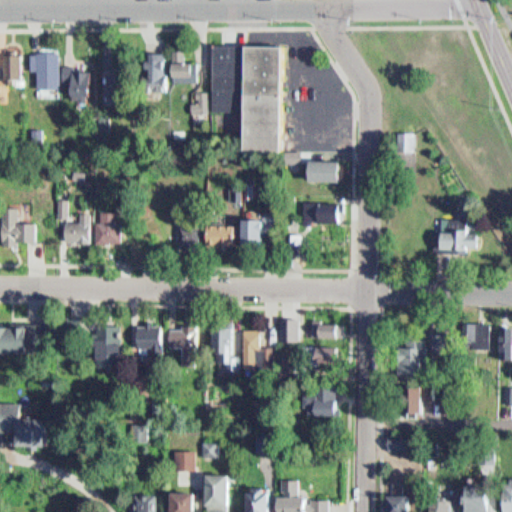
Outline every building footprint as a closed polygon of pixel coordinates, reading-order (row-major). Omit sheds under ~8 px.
[(8,41),(8,46),(3,46),(5,80),(21,80),(20,47),(14,47),(13,41),(8,41)] [(30,62),(30,46),(34,47),(34,44),(56,44),(56,81),(36,81),(36,62),(30,62)] [(253,44),(252,110),(214,110),(214,44),(253,44)] [(253,44),(297,44),(294,151),(252,150),(252,110),(253,44)] [(142,45),(142,84),(167,84),(167,75),(195,75),(195,54),(181,54),(181,45),(142,45)] [(62,57),(62,78),(68,78),(69,100),(88,100),(87,65),(73,65),(73,57),(62,57)] [(140,67),(120,66),(120,73),(111,73),(111,103),(139,103),(140,67)] [(413,125),(397,125),(397,149),(413,149),(413,125)] [(305,154),(304,173),(341,174),(342,155),(305,154)] [(227,181),(231,181),(231,184),(240,184),(240,169),(253,169),(253,194),(227,194),(227,181)] [(300,194),(299,225),(308,226),(309,217),(341,219),(342,196),(300,194)] [(18,201),(0,201),(0,240),(15,240),(15,233),(35,233),(35,216),(18,217),(18,201)] [(94,207),(114,206),(115,217),(121,217),(121,236),(95,237),(95,220),(94,207)] [(432,220),(439,220),(439,209),(467,209),(467,226),(476,226),(476,245),(432,245),(432,220)] [(237,212),(237,231),(261,232),(262,213),(237,212)] [(287,245),(287,212),(251,212),(251,245),(287,245)] [(64,213),(64,219),(55,219),(55,231),(80,231),(80,227),(87,227),(87,220),(78,220),(78,213),(64,213)] [(233,218),(204,219),(205,242),(233,242),(233,218)] [(198,220),(177,221),(178,240),(200,238),(198,220)] [(284,228),(300,227),(301,245),(284,245),(284,228)] [(276,312),(276,335),(296,335),(296,312),(276,312)] [(309,312),(308,332),(337,333),(338,317),(321,316),(321,313),(309,312)] [(0,320),(0,347),(23,348),(24,341),(40,341),(41,314),(22,313),(21,320),(0,320)] [(135,339),(135,320),(143,320),(143,313),(151,313),(151,320),(161,320),(161,348),(149,348),(149,339),(135,339)] [(306,317),(284,317),(284,340),(306,340),(306,317)] [(462,328),(462,317),(485,317),(485,341),(462,341),(462,328)] [(511,317),(511,335),(511,353),(499,354),(498,317),(511,317)] [(93,332),(104,333),(104,319),(119,320),(119,327),(122,327),(122,340),(118,340),(118,346),(114,345),(114,350),(111,350),(111,362),(92,361),(93,332)] [(167,321),(179,321),(179,319),(194,319),(195,360),(180,360),(179,338),(167,338),(167,321)] [(229,322),(212,322),(212,358),(227,358),(227,363),(238,363),(238,350),(229,350),(229,322)] [(261,323),(242,323),(242,363),(271,363),(272,341),(261,341),(261,323)] [(438,327),(425,326),(424,335),(398,335),(398,366),(426,367),(426,347),(438,347),(438,327)] [(440,332),(440,353),(461,353),(461,332),(440,332)] [(306,340),(330,340),(329,350),(319,350),(319,363),(306,363),(306,340)] [(400,407),(419,407),(419,393),(431,393),(432,382),(401,381),(400,407)] [(315,382),(315,389),(305,389),(303,408),(332,411),(334,383),(315,382)] [(44,438),(9,436),(10,426),(0,425),(0,394),(17,396),(16,411),(45,413),(44,438)] [(448,411),(464,411),(464,396),(448,396),(448,411)] [(387,446),(384,428),(406,424),(409,443),(387,446)] [(255,426),(268,426),(269,443),(256,444),(255,426)] [(201,436),(201,450),(219,451),(219,436),(201,436)] [(173,444),(193,443),(194,463),(173,463),(173,444)] [(202,463),(223,463),(224,507),(202,507),(202,463)] [(282,471),(282,490),(273,490),(274,510),(327,510),(327,492),(305,492),(305,489),(298,490),(298,471),(282,471)] [(511,471),(506,471),(506,477),(501,477),(502,505),(511,504),(511,471)] [(211,511),(239,511),(239,473),(211,473),(211,511)] [(251,476),(252,481),(248,481),(248,487),(243,487),(243,511),(264,511),(264,481),(259,481),(259,476),(251,476)] [(486,477),(461,478),(462,510),(487,509),(486,477)] [(450,481),(449,511),(425,511),(425,481),(450,481)] [(155,511),(155,485),(131,485),(131,511),(155,511)] [(387,485),(387,511),(412,511),(411,485),(387,485)] [(167,511),(167,486),(194,486),(194,511),(167,511)] [(279,511),(280,487),(256,487),(255,511),(279,511)]
